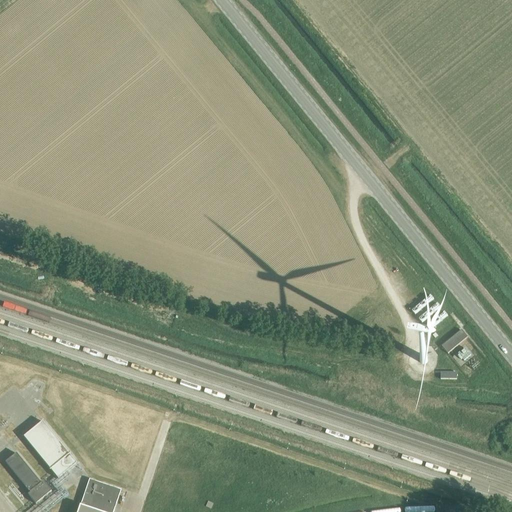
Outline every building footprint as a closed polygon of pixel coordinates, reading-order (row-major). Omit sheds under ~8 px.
[(431,296),(412,312),(415,315),(434,300),(431,296)] [(438,305),(420,320),(422,324),(441,308),(438,305)] [(445,313),(426,329),(429,332),(448,317),(445,313)] [(448,355),(468,338),(462,331),(442,347),(448,355)] [(462,355),(460,358),(466,363),(475,354),(464,343),(457,350),(462,355)] [(51,471),(59,480),(78,465),(70,456),(71,455),(70,454),(43,422),(24,438),(51,470),(50,471),(51,472),(51,471)] [(28,495),(36,505),(52,492),(44,483),(42,485),(17,454),(6,463),(31,494),(28,495)] [(79,511),(114,511),(121,491),(90,480),(79,511)]
